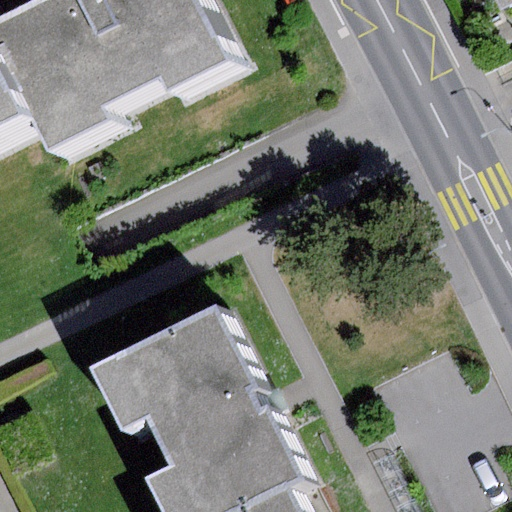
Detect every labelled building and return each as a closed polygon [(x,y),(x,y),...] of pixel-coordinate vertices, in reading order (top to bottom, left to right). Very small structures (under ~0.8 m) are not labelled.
[(83,0),(87,7),(0,51),(0,53),(42,134),(62,174),(126,141),(118,126),(174,97),(184,116),(248,83),(205,0),(83,0)] [(511,4),(511,0),(495,0),(501,10),(511,4)] [(0,53),(0,155),(42,134),(0,53)] [(235,315),(108,378),(140,443),(169,428),(193,477),(169,489),(180,511),(277,511),(310,496),(321,490),(287,422),(280,425),(267,399),(274,396),(235,315)] [(31,417),(0,431),(0,440),(17,475),(51,459),(31,417)] [(318,511),(310,496),(277,511),(318,511)]
